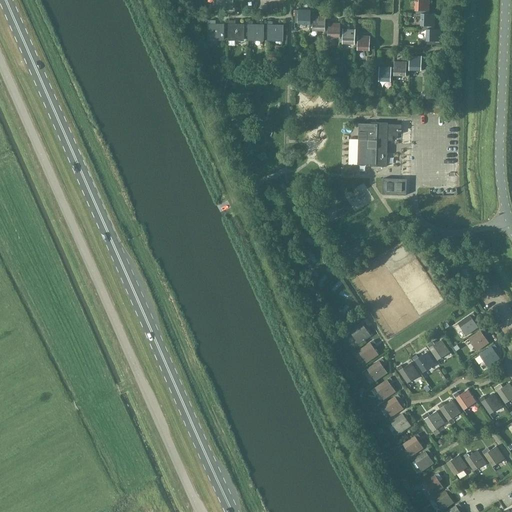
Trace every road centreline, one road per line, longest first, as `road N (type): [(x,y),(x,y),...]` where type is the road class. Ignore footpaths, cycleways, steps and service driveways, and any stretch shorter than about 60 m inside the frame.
road 1 (primary): [(231,511),(4,0)]
road 2 (unclassified): [(199,511),(0,62)]
road 3 (tertiary): [(511,233),(499,161),(505,0)]
